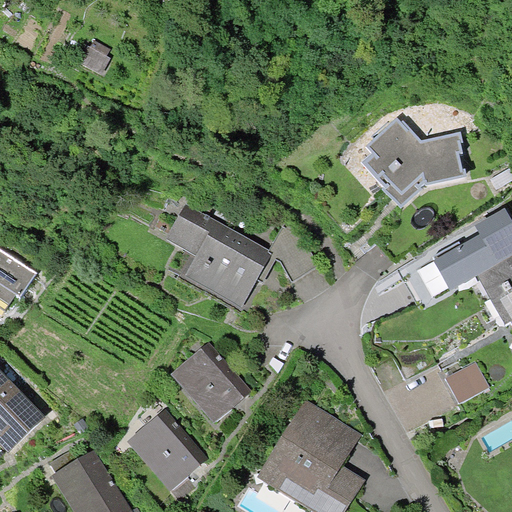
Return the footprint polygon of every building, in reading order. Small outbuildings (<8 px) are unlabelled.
[(401,121),(397,117),(365,146),(371,153),(360,162),(384,187),(382,188),(401,208),(423,189),(421,187),(424,184),(425,186),(467,176),(466,168),(463,168),(459,153),(463,152),(461,143),(463,142),(461,132),(422,140),(403,120),(401,121)] [(497,190),(511,180),(511,172),(509,168),(490,180),(497,190)] [(268,249),(186,203),(166,238),(196,255),(185,274),(242,306),(257,279),(272,254),(267,251),(268,249)] [(434,260),(434,261),(449,287),(451,291),(478,276),(511,256),(511,219),(505,208),(475,225),(480,234),(461,245),(435,259),(434,260)] [(272,254),(257,279),(263,282),(276,259),(281,261),(293,282),(320,266),(290,216),(268,249),(267,251),(272,254)] [(435,259),(461,245),(459,241),(433,256),(435,259)] [(37,274),(0,248),(0,307),(6,311),(16,295),(21,298),(37,274)] [(511,256),(478,276),(506,326),(511,323),(511,324),(511,256)] [(432,297),(449,287),(434,261),(417,270),(432,297)] [(252,391),(209,341),(171,374),(214,424),(252,391)] [(489,387),(476,362),(446,378),(459,403),(489,387)] [(0,444),(8,453),(45,417),(0,369),(0,444)] [(362,435),(306,400),(258,477),(314,511),(345,511),(366,479),(343,465),(362,435)] [(208,459),(165,409),(127,441),(170,491),(171,491),(188,476),(208,459)] [(133,511),(132,510),(94,449),(79,458),(73,448),(50,463),(56,473),(51,475),(74,511),(133,511)] [(197,488),(188,476),(171,491),(180,502),(197,488)]
